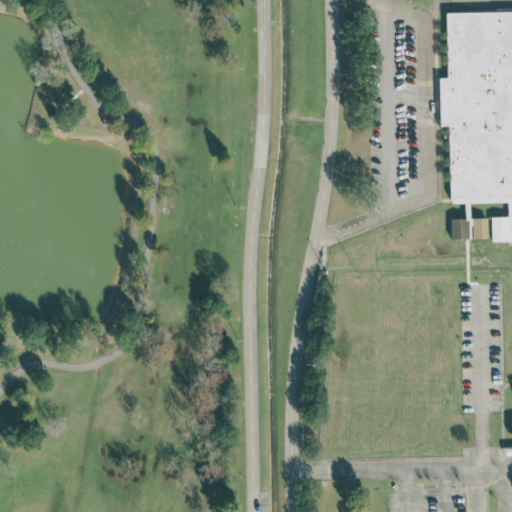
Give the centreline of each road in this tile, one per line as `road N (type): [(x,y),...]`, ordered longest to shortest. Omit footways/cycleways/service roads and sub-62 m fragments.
road 1 (secondary): [(291,511),(293,387),(331,120),(331,0)]
road 2 (secondary): [(263,0),(250,318),(253,511)]
